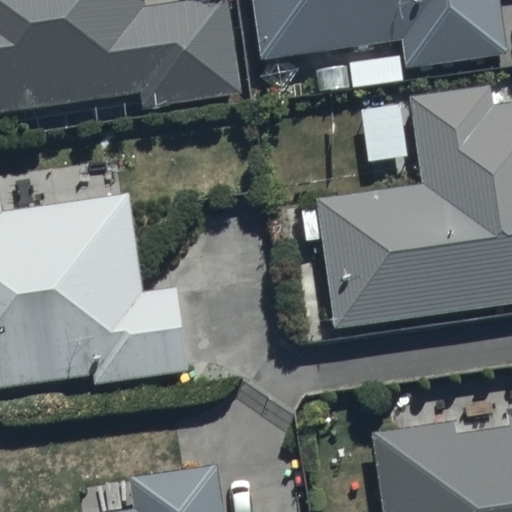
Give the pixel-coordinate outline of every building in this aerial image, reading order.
[(0,0),(0,107),(148,88),(149,98),(245,86),(234,0),(0,0)] [(258,0),(264,50),(351,40),(356,83),(406,77),(404,59),(511,47),(511,30),(508,0),(258,0)] [(492,77),(413,87),(425,177),(320,191),(322,203),(308,205),(312,235),(324,234),(336,322),(511,298),(511,95),(495,98),(492,77)] [(3,184),(0,184),(0,381),(96,369),(97,375),(193,363),(182,281),(148,285),(134,185),(5,202),(3,184)] [(455,414),(375,426),(387,511),(511,511),(511,399),(510,400),(511,412),(511,419),(457,427),(455,414)] [(226,511),(219,457),(131,469),(135,502),(84,509),(83,511),(226,511)]
